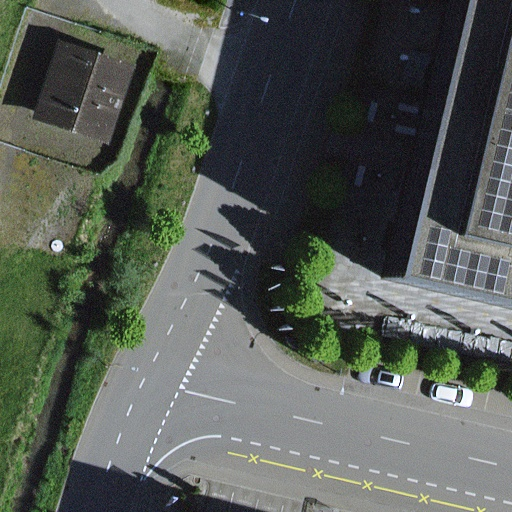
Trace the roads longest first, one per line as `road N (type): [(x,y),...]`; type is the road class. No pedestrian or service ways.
road 1 (residential): [(297,0),(206,260),(142,380)]
road 2 (residential): [(142,380),(511,466)]
road 3 (residential): [(94,511),(142,380)]
road 4 (track): [(272,76),(161,25)]
